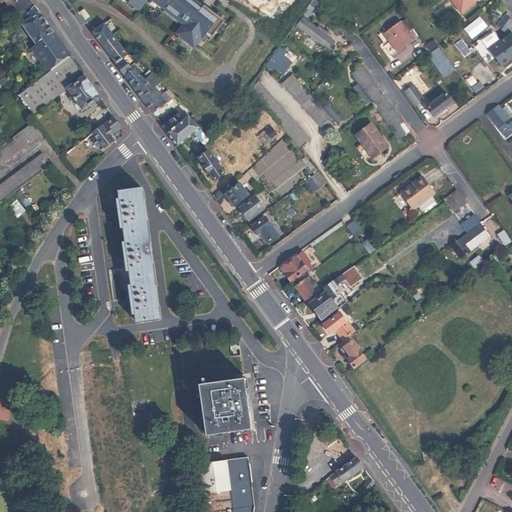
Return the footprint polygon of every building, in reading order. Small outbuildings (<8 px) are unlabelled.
[(34,3),(31,0),(0,0),(0,12),(7,5),(19,20),(34,3)] [(127,0),(121,0),(122,0),(133,9),(136,6),(127,0)] [(127,0),(136,6),(138,8),(144,0),(154,0),(179,20),(181,21),(184,17),(187,20),(177,33),(179,35),(192,44),(194,46),(195,45),(200,38),(203,34),(209,39),(223,21),(211,11),(204,21),(194,13),(200,4),(194,0),(127,0)] [(154,0),(149,0),(149,1),(177,23),(179,20),(154,0)] [(194,13),(204,21),(211,11),(223,21),(209,39),(203,34),(200,38),(205,42),(207,39),(209,40),(216,31),(219,33),(226,25),(223,23),(225,20),(221,17),(223,14),(219,11),(217,14),(198,0),(194,0),(200,4),(194,13)] [(481,1),(480,0),(455,0),(464,13),(481,1)] [(54,31),(34,3),(19,20),(19,21),(35,43),(54,31)] [(310,5),(303,14),(307,16),(314,7),(310,5)] [(511,24),(511,16),(508,13),(499,23),(507,30),(511,24)] [(304,17),(297,24),(304,30),(325,45),(325,44),(330,48),(329,49),(332,52),(335,47),(331,45),(334,40),(327,34),(328,32),(319,26),(317,27),(304,17)] [(414,39),(401,21),(385,33),(398,51),(414,39)] [(101,26),(93,32),(102,45),(114,36),(105,24),(105,23),(101,26)] [(22,32),(16,24),(8,34),(14,39),(22,32)] [(48,72),(70,55),(56,36),(54,32),(36,45),(31,48),(48,72)] [(501,66),(511,58),(511,33),(501,42),(498,41),(489,47),(489,50),(501,66)] [(190,47),(192,44),(179,35),(177,38),(190,47)] [(114,36),(102,45),(107,51),(119,42),(114,36)] [(119,42),(107,51),(116,63),(124,57),(128,54),(119,42)] [(280,46),(265,66),(272,70),(288,48),(282,43),(280,46)] [(454,70),(438,48),(428,55),(444,78),(454,70)] [(85,74),(70,55),(48,72),(19,94),(33,112),(37,109),(67,87),(85,74)] [(293,62),(283,55),(275,68),(284,74),(293,62)] [(134,67),(124,57),(116,63),(124,75),(134,67)] [(352,73),(374,104),(398,139),(409,131),(363,65),(352,73)] [(134,87),(145,78),(134,67),(124,75),(134,87)] [(161,82),(152,73),(145,78),(134,87),(147,105),(160,95),(154,87),(161,82)] [(101,96),(85,74),(67,87),(83,109),(101,96)] [(323,126),(331,118),(293,74),(282,84),(321,127),(323,126)] [(476,82),(472,76),(467,80),(471,86),(476,82)] [(274,98),(259,81),(249,90),(266,111),(267,111),(299,147),(309,138),(274,98)] [(475,93),(484,87),(480,81),(471,87),(475,93)] [(423,100),(413,87),(406,92),(416,105),(423,100)] [(165,92),(160,95),(166,103),(171,99),(165,92)] [(453,103),(447,93),(427,107),(434,116),(453,103)] [(166,103),(160,95),(147,105),(153,113),(166,103)] [(509,118),(499,105),(489,113),(498,127),(509,118)] [(173,118),(178,114),(175,110),(169,114),(173,118)] [(169,114),(160,122),(163,126),(173,118),(169,114)] [(163,126),(168,133),(184,121),(181,118),(178,114),(173,118),(163,126)] [(115,115),(94,131),(98,136),(95,138),(99,144),(102,142),(104,145),(113,138),(110,133),(122,125),(115,115)] [(195,133),(201,129),(191,117),(189,118),(189,117),(184,121),(168,133),(177,146),(195,133)] [(0,162),(43,131),(35,120),(0,145),(0,162)] [(388,147),(371,124),(356,135),(373,158),(388,147)] [(511,130),(508,125),(507,124),(500,129),(507,138),(511,134),(511,130)] [(201,129),(195,133),(205,145),(211,141),(201,129)] [(214,158),(209,150),(200,157),(205,165),(204,166),(207,171),(208,170),(214,178),(224,172),(217,163),(218,162),(215,158),(214,158)] [(0,202),(52,163),(44,152),(0,184),(0,202)] [(326,182),(318,171),(312,176),(320,187),(326,182)] [(312,176),(305,181),(314,192),(320,187),(312,176)] [(222,186),(222,187),(227,191),(232,186),(228,180),(222,186)] [(249,195),(240,183),(225,194),(234,205),(249,195)] [(222,187),(213,195),(217,200),(227,191),(222,187)] [(141,188),(120,191),(121,199),(119,200),(122,226),(125,226),(127,241),(125,241),(128,268),(131,268),(133,283),(131,283),(135,311),(137,311),(138,320),(160,317),(141,188)] [(462,196),(457,190),(444,199),(449,206),(462,196)] [(264,207),(255,196),(240,208),(249,220),(264,207)] [(454,212),(467,203),(462,196),(449,206),(454,212)] [(468,231),(481,222),(471,209),(459,218),(468,231)] [(278,235),(265,216),(252,226),(258,234),(260,233),(267,243),(278,235)] [(364,232),(356,220),(348,226),(356,237),(364,232)] [(481,223),(452,246),(462,258),(490,236),(481,223)] [(370,254),(377,249),(369,239),(363,244),(370,254)] [(303,252),(298,256),(306,267),(310,264),(311,263),(303,252)] [(306,270),(308,272),(313,268),(310,264),(306,267),(298,256),(282,268),(291,281),(306,270)] [(480,256),(472,262),(476,268),(480,265),(484,262),(480,256)] [(306,299),(314,293),(312,289),(317,286),(310,276),(296,286),(306,299)] [(335,303),(332,298),(326,291),(311,302),(320,314),(335,303)] [(318,315),(322,319),(346,301),(340,293),(332,298),(335,303),(320,314),(318,315)] [(336,329),(344,339),(362,326),(359,322),(351,327),(339,312),(323,324),(329,333),(336,329)] [(341,349),(354,367),(366,358),(367,359),(375,352),(372,348),(364,354),(353,340),(341,349)] [(247,375),(202,382),(209,433),(254,426),(247,375)] [(336,435),(327,441),(330,444),(338,438),(336,435)] [(248,462),(248,457),(201,463),(201,464),(203,485),(202,485),(206,511),(253,511),(255,506),(251,481),(248,462)] [(359,457),(332,476),(337,483),(344,478),(346,482),(366,467),(359,457)] [(363,493),(377,483),(374,479),(360,489),(363,493)]
